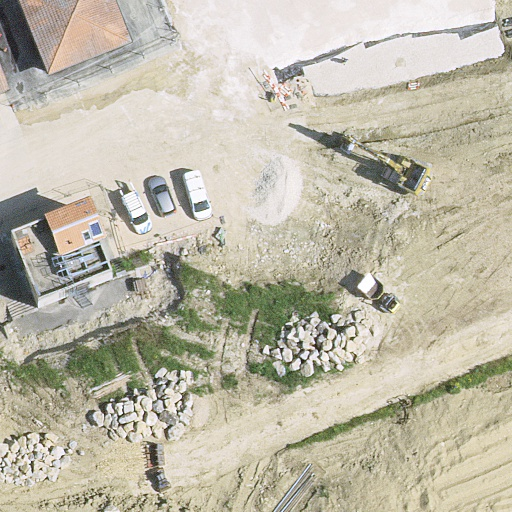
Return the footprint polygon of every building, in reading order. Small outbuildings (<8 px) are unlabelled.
[(105,0),(24,0),(22,1),(51,75),(124,46),(105,0)] [(86,212),(11,242),(38,309),(112,279),(86,212)] [(511,255),(478,269),(493,305),(511,297),(511,255)] [(31,354),(61,438),(147,407),(117,323),(31,354)] [(0,335),(0,432),(43,415),(10,332),(0,335)] [(0,511),(52,511),(21,432),(0,440),(0,511)]
